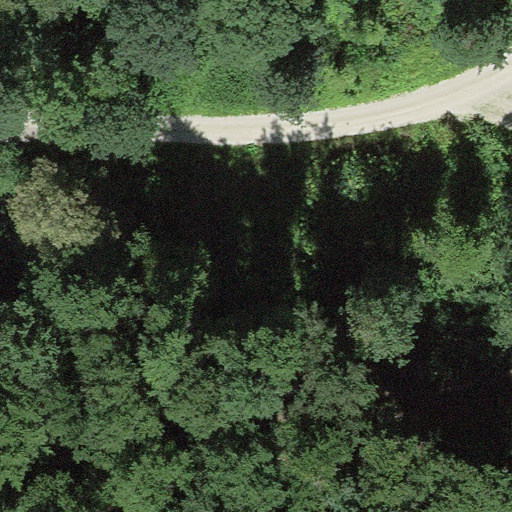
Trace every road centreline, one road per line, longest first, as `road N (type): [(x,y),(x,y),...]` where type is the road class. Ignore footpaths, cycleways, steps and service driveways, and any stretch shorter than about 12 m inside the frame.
road 1 (track): [(511,355),(475,380),(265,405),(67,413),(0,439)]
road 2 (track): [(511,73),(301,124),(72,116),(0,127)]
